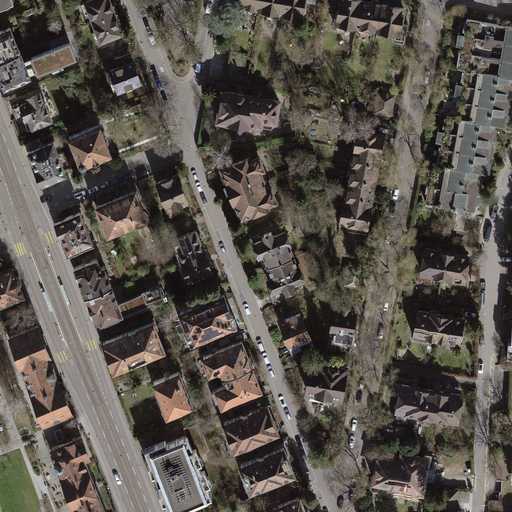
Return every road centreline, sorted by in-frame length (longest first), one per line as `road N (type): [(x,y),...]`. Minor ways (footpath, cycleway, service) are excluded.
road 1 (residential): [(344,511),(434,0)]
road 2 (residential): [(334,511),(186,146)]
road 3 (residential): [(479,511),(490,251),(511,175)]
road 4 (primary): [(90,387),(91,344),(50,236),(23,210)]
road 5 (residential): [(23,210),(186,146)]
road 6 (primary): [(19,235),(61,355),(90,387)]
road 7 (residential): [(184,140),(130,0)]
road 8 (residential): [(184,140),(213,0)]
road 9 (primary): [(142,511),(90,387)]
